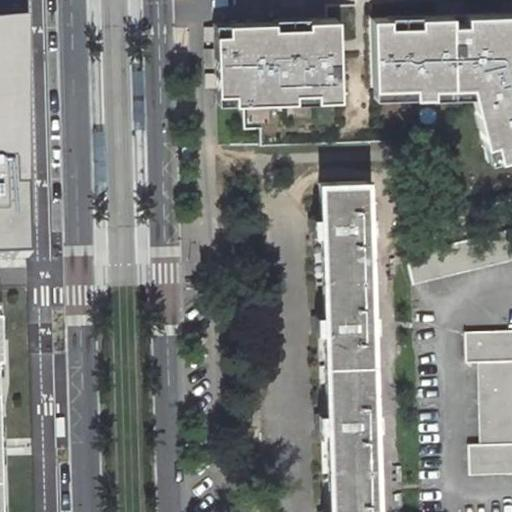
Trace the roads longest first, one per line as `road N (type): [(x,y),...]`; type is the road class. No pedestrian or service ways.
road 1 (primary): [(72,0),(88,511)]
road 2 (primary): [(171,511),(159,0)]
